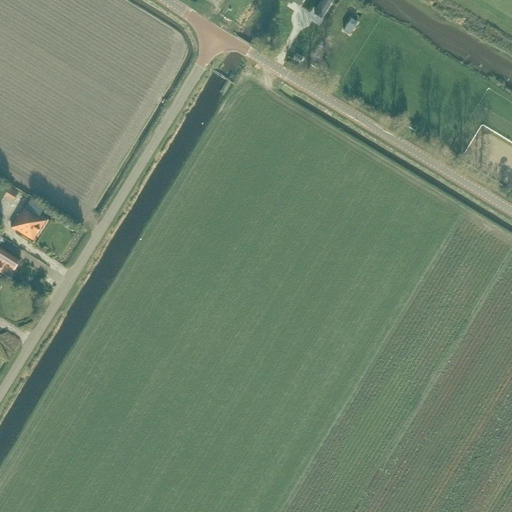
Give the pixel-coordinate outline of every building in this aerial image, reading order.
[(332,0),(323,0),(314,15),(321,19),(332,0)] [(476,111),(482,102),(474,96),(467,104),(476,111)] [(11,187),(5,197),(13,202),(19,192),(11,187)] [(39,217),(40,216),(44,211),(30,201),(21,214),(20,213),(11,228),(33,242),(46,221),(39,217)] [(0,244),(0,243),(0,273),(3,276),(9,267),(14,270),(22,258),(0,244)]
